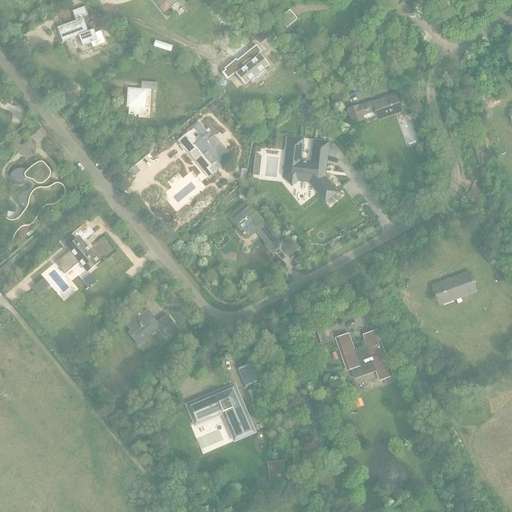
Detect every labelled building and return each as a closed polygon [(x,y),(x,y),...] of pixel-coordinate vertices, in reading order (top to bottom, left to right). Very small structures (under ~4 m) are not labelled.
[(151,0),(162,13),(178,1),(177,0),(181,0),(183,1),(184,0),(151,0)] [(63,24),(54,27),(61,44),(66,42),(66,40),(77,35),(81,46),(90,43),(92,48),(96,46),(97,46),(99,45),(101,44),(101,46),(106,44),(100,28),(93,31),(92,28),(86,30),(81,17),(87,15),(84,6),(69,11),(70,12),(71,12),(74,21),(63,25),(63,24)] [(278,19),(296,41),(300,38),(289,25),(297,19),(289,10),(278,19)] [(259,35),(263,41),(270,36),(266,30),(259,35)] [(246,64),(256,76),(268,66),(258,55),(255,57),(250,51),(246,55),(250,60),(246,64)] [(149,91),(156,91),(156,83),(140,82),(140,89),(126,88),(125,104),(127,104),(127,116),(137,117),(137,118),(148,119),(149,91)] [(378,119),(401,111),(395,94),(371,103),(371,101),(357,106),(347,110),(352,124),(363,120),(361,116),(375,111),(378,119)] [(207,129),(205,131),(199,124),(188,133),(191,137),(180,146),(186,152),(194,146),(210,165),(226,152),(207,129)] [(313,142),(311,163),(299,162),(301,140),(287,139),(286,177),(293,186),(299,182),(311,184),(325,203),(336,194),(323,178),(328,143),(313,142)] [(14,170),(15,175),(16,176),(16,177),(17,178),(17,179),(18,179),(18,180),(19,180),(20,181),(21,181),(22,182),(23,182),(25,182),(26,182),(27,182),(28,182),(28,183),(29,183),(30,183),(30,184),(31,185),(31,186),(31,187),(31,188),(30,188),(30,189),(30,190),(29,190),(29,191),(28,191),(27,192),(26,192),(25,193),(24,193),(23,193),(22,193),(21,194),(20,194),(20,195),(19,195),(19,196),(18,196),(18,197),(18,198),(18,199),(18,200),(18,201),(18,202),(18,203),(19,203),(19,204),(20,205),(21,206),(22,206),(22,207),(23,207),(23,208),(24,208),(24,209),(24,210),(23,211),(21,213),(20,215),(20,216),(30,226),(30,225),(31,225),(32,224),(33,223),(34,222),(35,220),(37,216),(38,215),(39,213),(40,212),(40,211),(41,209),(42,208),(43,208),(44,207),(45,207),(47,206),(48,206),(51,206),(52,205),(53,205),(54,205),(56,204),(57,204),(58,203),(59,202),(60,201),(61,201),(61,200),(62,199),(63,198),(63,197),(64,196),(64,195),(64,194),(65,193),(65,192),(65,191),(65,190),(64,189),(64,188),(64,187),(63,187),(63,186),(62,186),(62,185),(61,185),(61,184),(60,184),(59,184),(59,183),(58,183),(57,183),(56,183),(55,183),(54,184),(52,185),(51,185),(51,184),(50,184),(50,183),(49,183),(49,182),(48,182),(48,181),(48,180),(48,179),(48,178),(49,178),(49,177),(50,176),(50,175),(50,174),(50,173),(50,172),(50,171),(49,171),(49,170),(45,165),(44,164),(42,163),(42,162),(41,162),(40,162),(39,162),(38,162),(36,163),(35,164),(27,169),(26,169),(25,169),(24,169),(23,169),(21,169),(20,169),(19,169),(18,169),(17,169),(16,169),(15,170),(14,170)] [(209,200),(197,210),(200,214),(212,204),(209,200)] [(256,230),(258,232),(266,226),(246,203),(229,217),(247,238),(256,230)] [(69,252),(55,264),(64,274),(78,263),(86,273),(99,263),(83,243),(93,234),(85,224),(71,235),(75,240),(66,248),(69,252)] [(431,286),(438,305),(475,292),(468,272),(431,286)] [(43,278),(31,288),(37,296),(50,286),(43,278)] [(147,310),(141,314),(140,312),(146,304),(141,300),(134,308),(137,311),(134,313),(135,314),(123,323),(129,331),(127,333),(136,345),(159,328),(168,340),(178,332),(166,316),(156,323),(147,310)] [(321,343),(321,345),(333,340),(328,328),(316,332),(317,334),(314,335),(318,345),(321,343)] [(380,381),(392,377),(376,331),(363,335),(367,345),(353,350),(348,334),(335,339),(347,371),(352,369),(356,378),(377,371),(380,381)] [(237,369),(245,387),(257,382),(249,364),(237,369)] [(199,400),(187,405),(195,424),(205,420),(203,415),(220,408),(222,413),(225,411),(232,429),(230,430),(234,440),(253,432),(233,385),(223,390),(224,392),(216,396),(215,393),(203,399),(203,400),(199,401),(199,400)]
